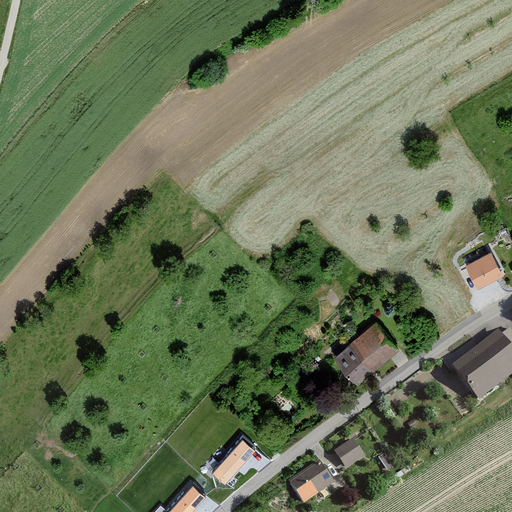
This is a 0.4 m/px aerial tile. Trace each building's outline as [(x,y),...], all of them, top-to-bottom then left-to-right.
[(479,283),(501,271),(490,251),(468,263),(479,283)] [(337,358),(354,379),(395,344),(378,323),(337,358)] [(511,332),(510,330),(456,373),(477,399),(511,370),(511,332)] [(241,431),(210,465),(223,477),(254,444),(241,431)] [(353,441),(337,452),(346,466),(362,455),(353,441)] [(321,464),(291,484),(303,502),(333,481),(321,464)] [(190,478),(159,511),(185,511),(205,491),(190,478)]
